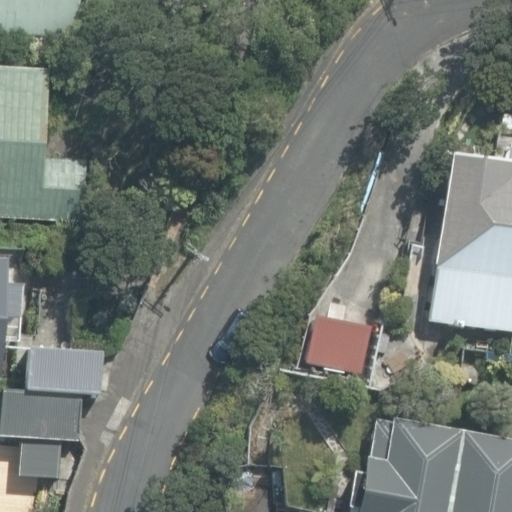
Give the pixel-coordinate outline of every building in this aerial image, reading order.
[(0,0),(0,31),(72,34),(73,0),(0,0)] [(0,216),(81,222),(85,157),(42,155),(47,67),(0,64),(0,216)] [(425,319),(511,330),(511,147),(506,147),(504,160),(446,152),(430,264),(433,265),(425,319)] [(0,339),(16,340),(20,282),(5,282),(6,261),(0,260),(0,339)] [(313,375),(372,386),(383,328),(324,317),(313,375)] [(24,389),(97,395),(101,351),(28,345),(24,389)] [(0,432),(76,437),(79,395),(0,389),(0,432)] [(511,511),(511,438),(389,416),(381,458),(363,455),(359,472),(352,472),(346,501),(354,502),(351,511),(335,511),(319,510),(318,511),(511,511)] [(19,475),(58,477),(60,447),(20,445),(19,475)]
